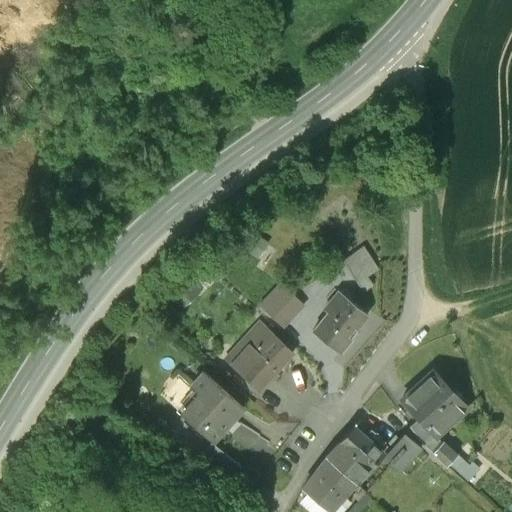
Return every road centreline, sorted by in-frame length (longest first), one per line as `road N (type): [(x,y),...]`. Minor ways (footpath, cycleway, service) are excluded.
road 1 (secondary): [(390,48),(121,258),(0,438)]
road 2 (residential): [(390,48),(415,77),(413,324),(274,507)]
